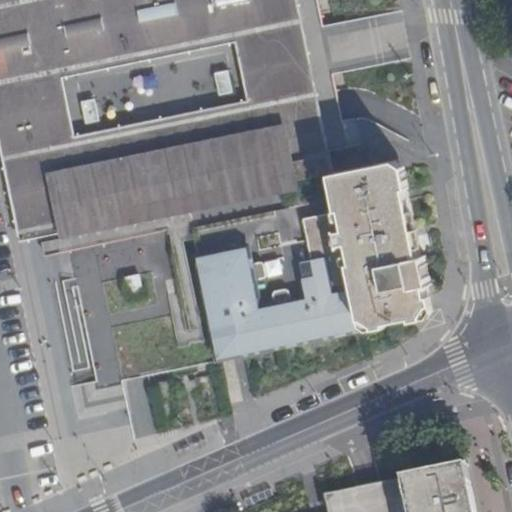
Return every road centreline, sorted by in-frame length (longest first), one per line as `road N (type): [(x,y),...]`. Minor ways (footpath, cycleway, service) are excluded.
road 1 (secondary): [(490,348),(111,511)]
road 2 (tertiary): [(440,0),(490,348)]
road 3 (tertiary): [(511,239),(457,0)]
